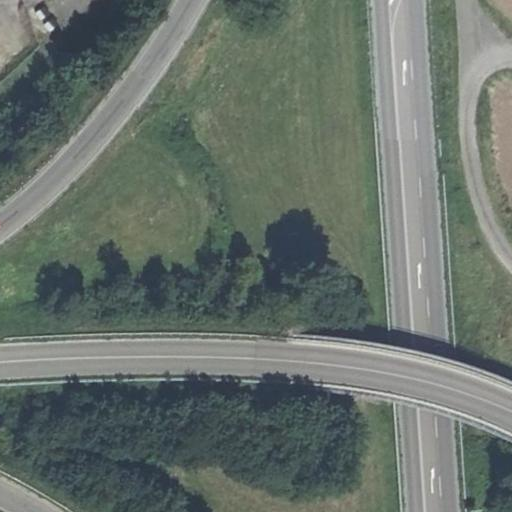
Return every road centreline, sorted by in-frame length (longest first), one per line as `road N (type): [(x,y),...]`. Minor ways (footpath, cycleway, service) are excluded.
road 1 (primary): [(0,365),(284,360),(416,380),(511,415)]
road 2 (secondary): [(434,511),(401,0)]
road 3 (secondary): [(194,0),(125,100),(55,178),(0,223)]
road 4 (unclassified): [(483,38),(468,85),(472,167),(482,206),(511,256)]
road 5 (track): [(102,0),(81,32),(0,109)]
